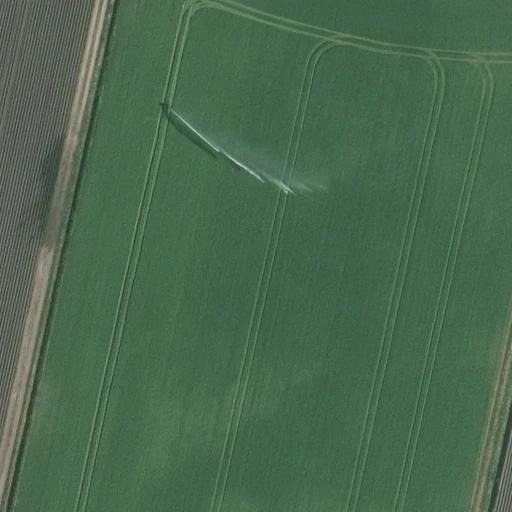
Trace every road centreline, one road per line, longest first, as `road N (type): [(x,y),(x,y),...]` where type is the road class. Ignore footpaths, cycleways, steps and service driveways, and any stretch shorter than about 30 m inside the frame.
road 1 (track): [(0,510),(107,0)]
road 2 (track): [(511,305),(468,511)]
